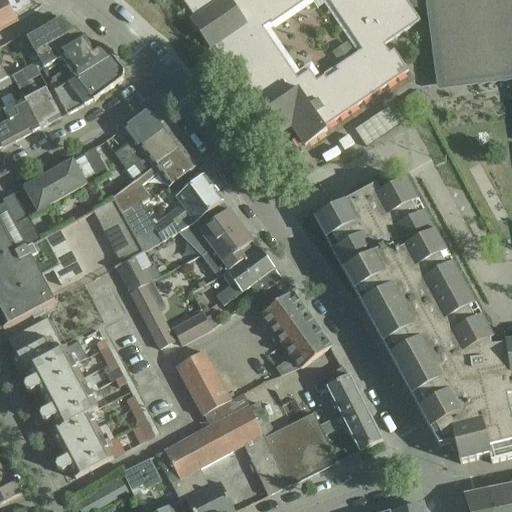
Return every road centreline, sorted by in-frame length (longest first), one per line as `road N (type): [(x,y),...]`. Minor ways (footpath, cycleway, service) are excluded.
road 1 (residential): [(427,470),(359,343),(166,78)]
road 2 (residential): [(0,174),(166,78)]
road 3 (residential): [(293,511),(427,470)]
road 4 (residential): [(60,511),(0,398)]
